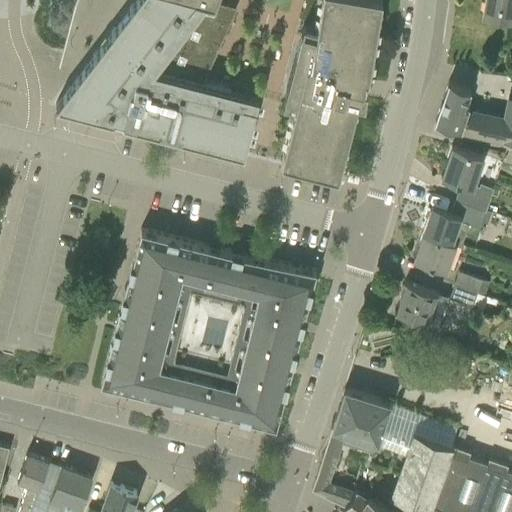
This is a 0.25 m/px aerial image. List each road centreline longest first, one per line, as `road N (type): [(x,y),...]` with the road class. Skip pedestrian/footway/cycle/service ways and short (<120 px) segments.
road 1 (tertiary): [(292,478),(380,194),(421,0)]
road 2 (residential): [(292,478),(0,408)]
